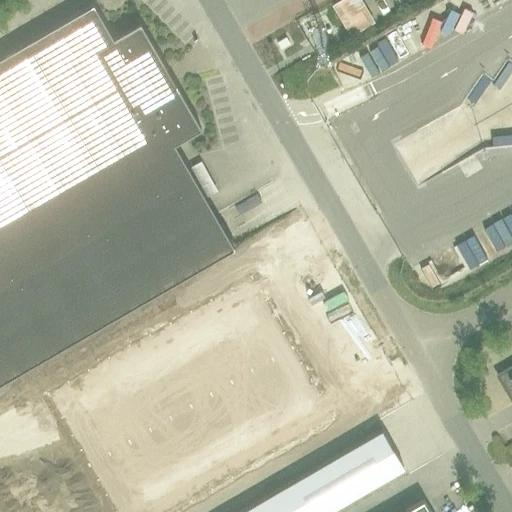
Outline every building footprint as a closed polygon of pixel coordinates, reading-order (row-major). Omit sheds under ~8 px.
[(367,0),(335,0),(355,34),(379,19),(367,0)] [(114,39),(94,4),(0,58),(0,384),(236,248),(175,144),(202,129),(161,57),(141,23),(114,39)] [(389,38),(345,57),(355,82),(400,62),(389,38)] [(253,219),(233,225),(236,236),(256,230),(253,219)] [(252,274),(46,394),(113,511),(177,511),(336,420),(252,274)] [(511,366),(497,375),(511,400),(511,366)] [(241,511),(327,511),(404,468),(383,430),(241,511)] [(431,511),(425,500),(404,511),(431,511)]
